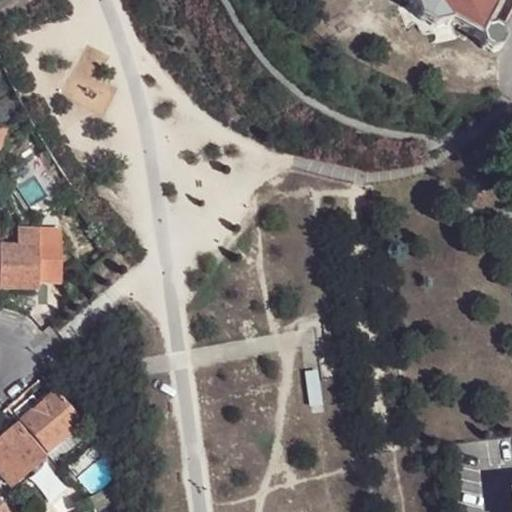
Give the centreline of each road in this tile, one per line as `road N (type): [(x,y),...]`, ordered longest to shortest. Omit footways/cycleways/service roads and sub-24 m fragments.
road 1 (motorway): [(298,511),(257,221),(204,0)]
road 2 (motorway): [(146,0),(199,233),(241,511)]
